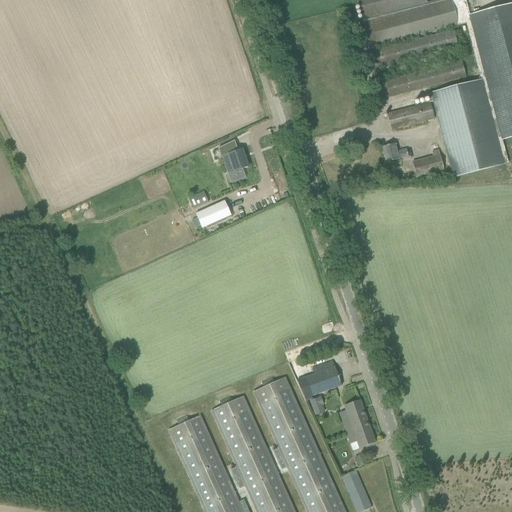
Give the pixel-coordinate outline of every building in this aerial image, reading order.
[(511,137),(511,2),(469,14),(465,0),(435,0),(426,2),(425,0),(357,0),(370,48),(370,47),(371,49),(466,23),(481,79),(429,93),(452,179),(507,164),(501,141),(511,137)] [(452,31),(371,52),(375,68),(456,47),(452,31)] [(460,62),(379,83),(383,99),(464,78),(460,62)] [(434,119),(429,103),(386,114),(391,130),(434,119)] [(396,152),(394,144),(382,147),(386,163),(408,157),(406,149),(396,152)] [(233,172),(227,174),(230,183),(245,178),(242,169),(247,167),(241,150),(232,153),(227,155),(233,172)] [(439,156),(412,163),(415,174),(442,167),(439,156)] [(205,196),(190,203),(193,209),(208,203),(205,196)] [(224,201),(195,214),(201,229),(230,215),(224,201)] [(304,378),(311,397),(341,386),(334,367),(304,378)] [(344,511),(284,378),(253,392),(306,511),(294,511),(242,397),(211,411),(255,511),(242,511),(200,416),(168,431),(204,511),(344,511)] [(320,397),(309,401),(312,408),(322,405),(323,405),(320,397)] [(359,400),(343,406),(348,420),(342,422),(350,445),(356,442),(358,449),(375,443),(359,400)] [(361,457),(355,459),(358,469),(365,467),(361,457)] [(342,477),(357,511),(361,511),(371,508),(355,471),(342,477)]
